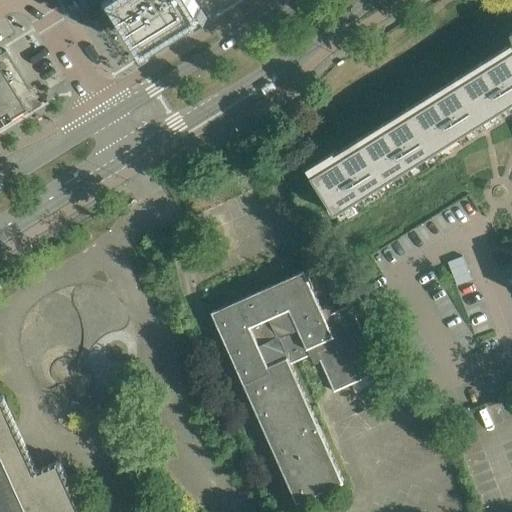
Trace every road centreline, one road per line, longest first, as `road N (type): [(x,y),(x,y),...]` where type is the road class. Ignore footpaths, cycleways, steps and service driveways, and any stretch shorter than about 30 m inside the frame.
road 1 (unknown): [(281,511),(201,341),(157,198),(131,225),(0,310)]
road 2 (tertiary): [(131,155),(373,0)]
road 3 (tertiary): [(295,0),(108,118)]
road 4 (tertiary): [(0,235),(131,155)]
road 5 (residential): [(108,118),(38,0)]
road 6 (tertiary): [(108,118),(0,184)]
